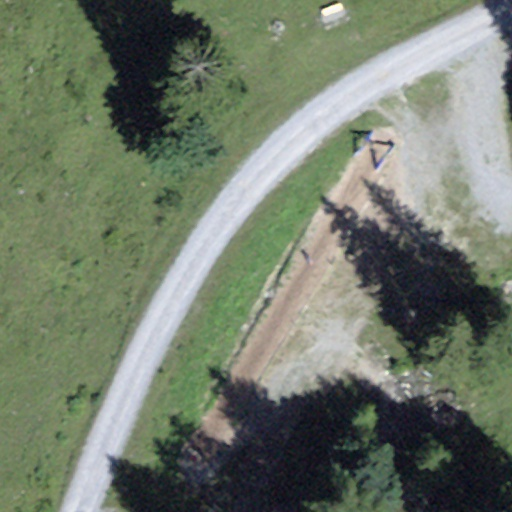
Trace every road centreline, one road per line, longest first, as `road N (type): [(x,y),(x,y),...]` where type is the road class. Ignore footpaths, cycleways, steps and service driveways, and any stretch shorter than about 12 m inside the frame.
road 1 (track): [(511,4),(330,109),(269,164),(218,225),(155,334),(80,511)]
road 2 (track): [(480,22),(479,181)]
